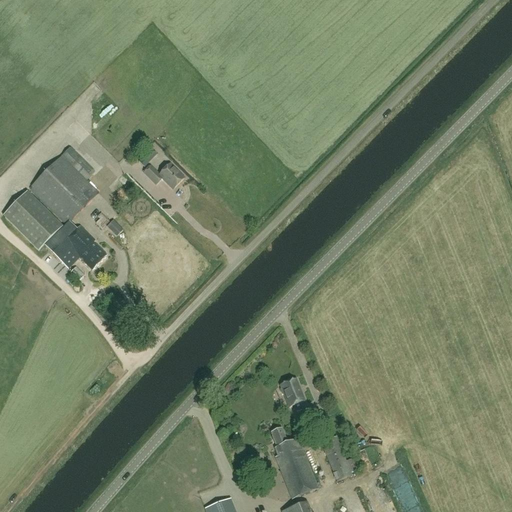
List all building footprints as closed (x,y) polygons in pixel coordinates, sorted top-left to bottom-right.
[(71,149),(30,190),(67,226),(40,254),(49,262),(54,256),(69,270),(79,259),(93,272),(107,257),(94,244),(96,242),(80,227),(77,230),(70,223),(99,194),(87,182),(95,173),(71,149)] [(162,179),(173,190),(184,179),(170,165),(160,176),(151,167),(144,174),(156,186),(162,179)] [(109,189),(120,185),(114,169),(102,173),(109,189)] [(27,192),(3,217),(39,252),(63,228),(27,192)] [(96,224),(102,230),(110,223),(104,216),(96,224)] [(122,230),(113,221),(108,226),(118,235),(122,230)] [(76,268),(71,273),(71,274),(80,282),(85,276),(76,268)] [(280,386),(281,389),(280,391),(282,395),(284,396),(289,408),(305,402),(296,380),(280,386)] [(308,448),(314,446),(308,428),(302,430),(308,448)] [(282,430),(271,434),(277,448),(275,449),(278,457),(275,458),(292,500),(319,489),(299,439),(288,444),(282,430)] [(336,438),(321,444),(337,482),(352,476),(336,438)] [(351,504),(352,511),(363,511),(361,502),(351,504)]
